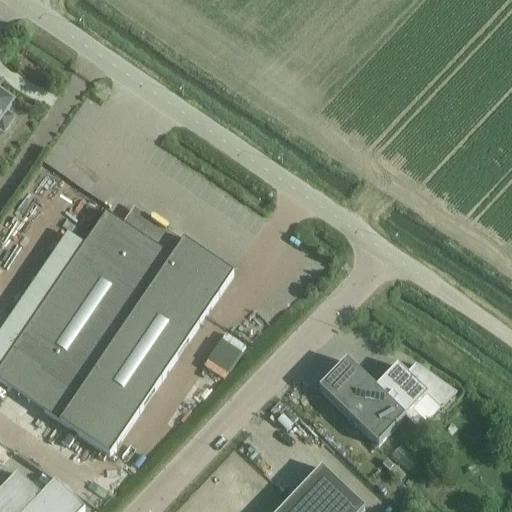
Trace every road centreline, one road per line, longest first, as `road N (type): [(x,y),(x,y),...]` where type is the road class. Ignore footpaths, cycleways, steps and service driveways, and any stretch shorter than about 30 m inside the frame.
road 1 (unclassified): [(388,254),(15,0)]
road 2 (unclassified): [(388,254),(144,511)]
road 3 (unclassified): [(511,342),(388,254)]
